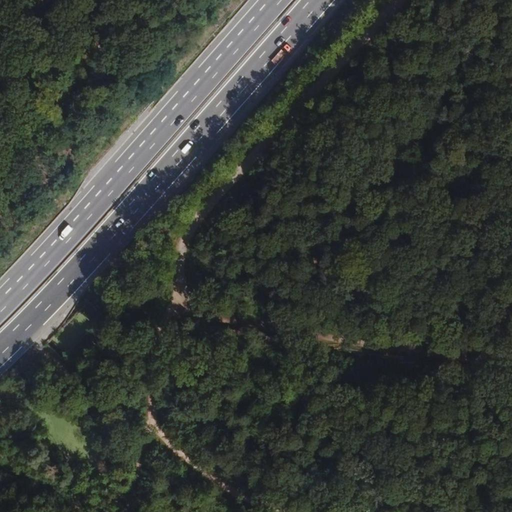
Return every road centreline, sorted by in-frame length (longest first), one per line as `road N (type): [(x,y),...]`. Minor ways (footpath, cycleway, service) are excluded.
road 1 (trunk): [(0,346),(314,0)]
road 2 (trunk): [(271,0),(0,305)]
road 3 (track): [(176,277),(196,218),(402,0)]
road 4 (track): [(511,356),(227,315),(190,303),(176,277)]
road 5 (track): [(278,511),(175,455),(149,417),(150,370),(176,277)]
road 6 (track): [(0,142),(54,112),(144,0)]
